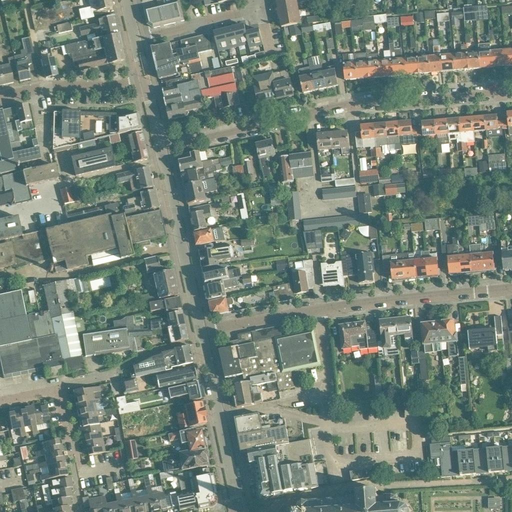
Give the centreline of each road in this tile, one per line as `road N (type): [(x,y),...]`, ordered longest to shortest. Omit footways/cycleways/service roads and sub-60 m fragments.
road 1 (residential): [(160,149),(348,104),(511,91)]
road 2 (residential): [(201,333),(318,311),(511,291)]
road 3 (residential): [(201,333),(160,149)]
road 4 (residential): [(239,511),(201,333)]
road 5 (residential): [(0,100),(146,81)]
road 6 (residential): [(136,39),(256,10),(254,0)]
road 7 (residential): [(0,400),(56,389),(73,451)]
